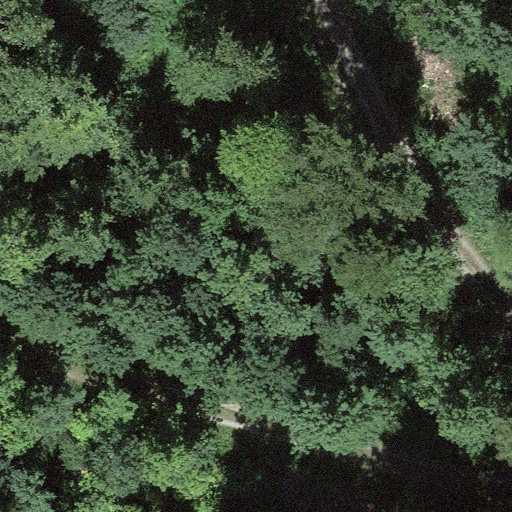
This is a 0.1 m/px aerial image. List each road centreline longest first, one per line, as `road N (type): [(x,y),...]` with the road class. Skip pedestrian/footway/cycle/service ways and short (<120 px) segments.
road 1 (track): [(0,338),(511,488)]
road 2 (track): [(325,0),(395,165),(511,314)]
